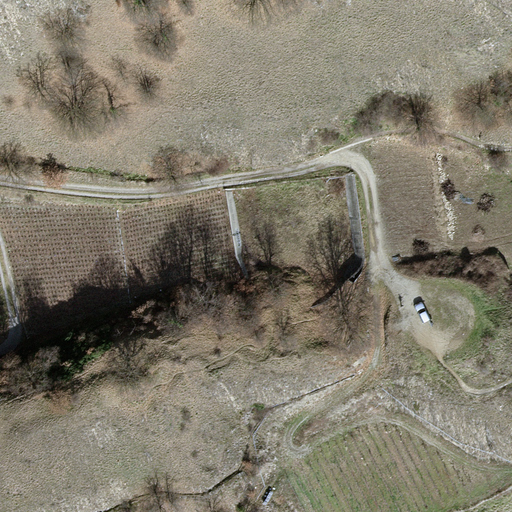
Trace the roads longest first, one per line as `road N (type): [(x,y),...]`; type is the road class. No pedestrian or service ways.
road 1 (track): [(0,175),(144,198),(325,162),(350,164),(366,193),(373,258),(425,325)]
road 2 (track): [(511,468),(452,459),(393,420),(354,422),(289,452),(279,434),(355,377),(370,336),(373,258)]
